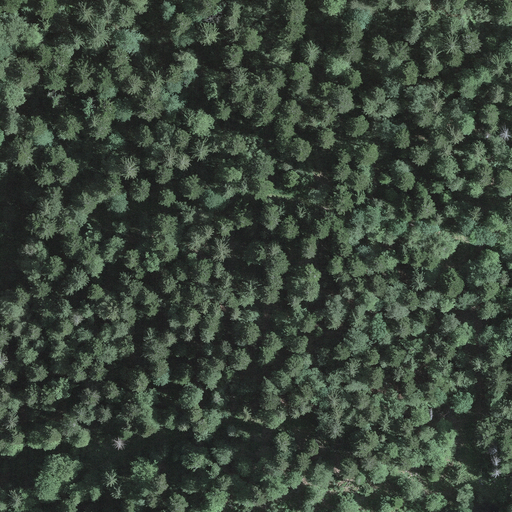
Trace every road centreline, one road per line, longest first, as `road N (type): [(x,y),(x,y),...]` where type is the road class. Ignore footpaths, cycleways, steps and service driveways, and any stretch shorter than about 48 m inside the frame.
road 1 (track): [(0,252),(103,217),(258,195),(420,231),(511,240)]
road 2 (track): [(15,511),(127,450),(222,421),(274,420),(338,437)]
